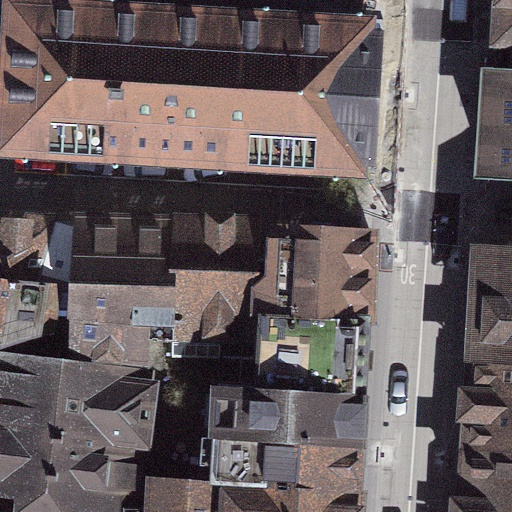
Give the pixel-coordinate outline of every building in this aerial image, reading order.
[(164,0),(164,15),(290,15),(290,0),(164,0)] [(511,0),(499,0),(494,76),(511,76),(511,0)] [(376,34),(18,16),(11,149),(369,166),(376,34)] [(511,76),(494,76),(489,182),(511,182),(511,76)] [(80,227),(0,224),(0,291),(57,298),(55,313),(76,318),(80,227)] [(80,227),(76,318),(143,321),(160,322),(159,337),(175,338),(175,231),(80,227)] [(175,338),(175,356),(215,357),(218,332),(257,333),(258,322),(261,232),(175,231),(175,338)] [(261,232),(258,322),(368,322),(368,235),(261,232)] [(475,362),(511,364),(511,254),(482,252),(477,334),(475,362)] [(54,330),(55,313),(57,298),(0,291),(0,346),(35,349),(38,330),(54,330)] [(143,362),(143,321),(76,318),(75,355),(143,362)] [(361,396),(368,322),(258,322),(257,333),(267,334),(265,392),(361,396)] [(470,452),(511,454),(511,364),(475,362),(470,452)] [(142,377),(0,365),(0,490),(24,490),(24,510),(51,511),(128,511),(135,441),(146,441),(150,389),(142,390),(142,377)] [(215,435),(358,444),(361,396),(265,392),(218,389),(215,435)] [(262,486),(356,491),(358,444),(215,435),(213,485),(262,486)] [(466,511),(511,511),(511,454),(470,452),(466,511)] [(260,511),(262,486),(213,485),(159,486),(157,511),(260,511)] [(260,511),(355,511),(356,491),(262,486),(260,511)]
